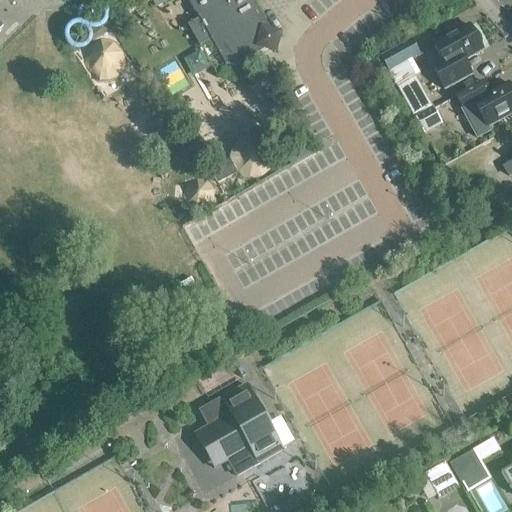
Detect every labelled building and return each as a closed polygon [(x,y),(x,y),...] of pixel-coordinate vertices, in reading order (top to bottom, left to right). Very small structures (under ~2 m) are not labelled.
[(162,0),(164,2),(167,0),(187,0),(198,20),(187,26),(199,47),(210,41),(225,67),(233,69),(271,47),(274,39),(251,0),(162,0)] [(481,43),(480,38),(478,35),(475,32),(471,30),(468,26),(433,46),(442,62),(431,68),(444,91),(467,78),(462,67),(463,62),(482,51),(480,47),(481,43)] [(381,56),(385,63),(413,45),(409,38),(381,56)] [(414,118),(432,108),(414,76),(418,74),(406,52),(384,64),(414,118)] [(508,84),(489,94),(483,98),(477,86),(455,98),(467,118),(477,112),(486,129),(511,114),(511,88),(510,88),(508,84)] [(511,161),(492,174),(504,194),(511,188),(511,182),(508,177),(511,174),(511,161)] [(246,386),(199,412),(236,477),(283,451),(246,386)] [(486,456),(500,449),(495,439),(481,446),(486,456)] [(472,452),(449,465),(460,485),(461,484),(457,477),(480,465),(472,452)] [(511,453),(511,454),(511,467),(501,474),(511,493),(511,453)] [(437,497),(458,486),(445,463),(424,474),(437,497)]
